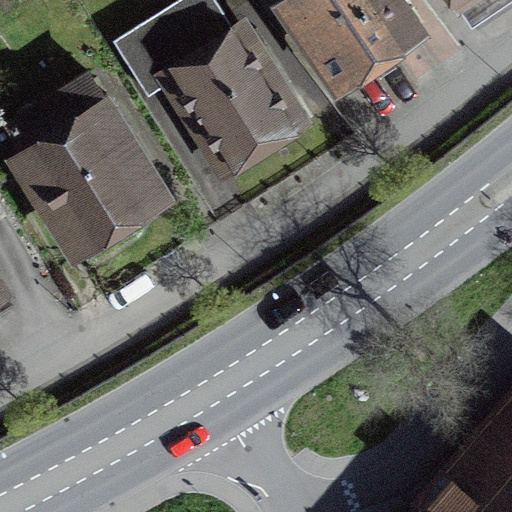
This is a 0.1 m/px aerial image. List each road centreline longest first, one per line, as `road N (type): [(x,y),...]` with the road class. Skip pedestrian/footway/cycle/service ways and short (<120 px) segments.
road 1 (primary): [(511,182),(343,311),(207,392)]
road 2 (primary): [(207,392),(0,510)]
road 3 (residential): [(298,511),(207,392)]
